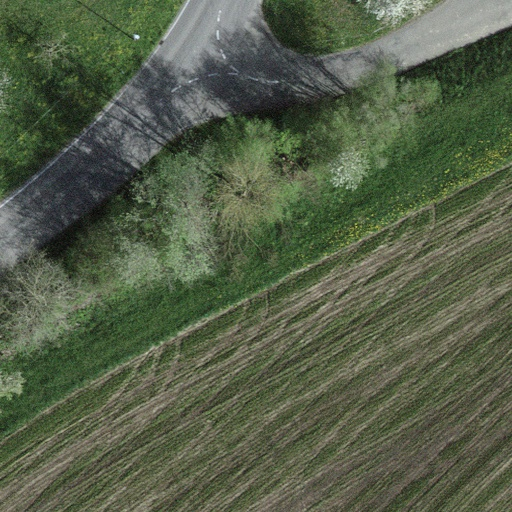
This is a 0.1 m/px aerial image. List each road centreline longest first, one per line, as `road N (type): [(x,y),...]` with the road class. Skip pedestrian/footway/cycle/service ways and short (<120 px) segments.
road 1 (unclassified): [(176,94),(363,60),(470,13)]
road 2 (tertiary): [(176,94),(0,232)]
